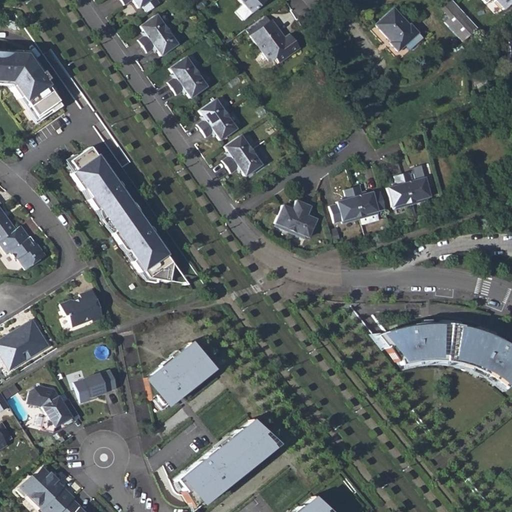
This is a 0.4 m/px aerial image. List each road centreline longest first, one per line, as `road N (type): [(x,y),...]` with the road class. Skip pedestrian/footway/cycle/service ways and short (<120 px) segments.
road 1 (residential): [(511,299),(439,281),(304,276),(252,247),(230,219)]
road 2 (residential): [(230,219),(78,0)]
road 3 (residential): [(0,302),(29,295),(73,261),(44,214),(0,173)]
road 4 (residential): [(230,219),(289,177),(324,169),(358,145)]
